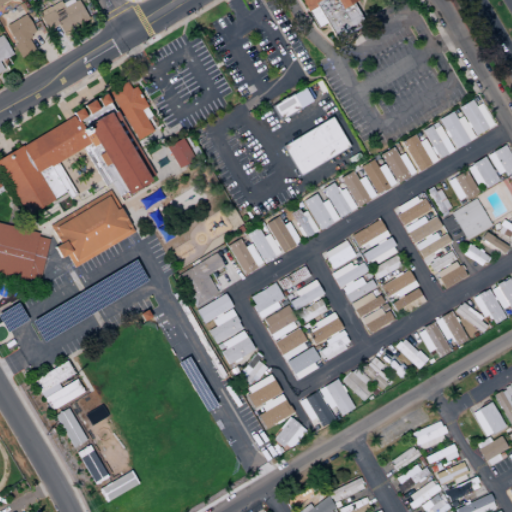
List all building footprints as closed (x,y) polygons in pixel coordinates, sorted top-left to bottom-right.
[(74,0),(61,0),(37,14),(47,31),(57,25),(61,33),(86,20),(74,0)] [(4,25),(19,56),(32,50),(26,37),(34,33),(25,15),(4,25)] [(0,35),(0,72),(5,69),(1,60),(11,55),(0,35)] [(151,133),(140,110),(145,108),(134,86),(129,89),(125,83),(109,91),(134,142),(151,133)] [(271,105),(278,119),(310,103),(303,89),(271,105)] [(0,168),(23,215),(70,192),(55,162),(84,148),(111,201),(151,181),(107,93),(93,99),(96,105),(0,153),(0,168)] [(456,107),(461,117),(454,120),(450,113),(438,119),(452,147),(490,128),(475,98),(456,107)] [(281,144),(296,175),(347,149),(332,119),(281,144)] [(437,124),(423,131),(436,159),(451,152),(437,124)] [(416,142),(413,135),(400,141),(414,172),(434,163),(423,139),(416,142)] [(165,146),(175,169),(192,161),(182,138),(165,146)] [(498,179),(511,170),(511,160),(503,145),(484,155),(498,179)] [(379,153),(392,184),(412,176),(403,153),(395,157),(391,148),(379,153)] [(483,188),(496,182),(483,157),(464,167),(473,185),(480,182),(483,188)] [(374,168),(371,161),(360,165),(371,194),(392,185),(383,164),(374,168)] [(445,181),(456,202),(475,192),(464,171),(445,181)] [(363,176),(355,180),(351,172),(338,178),(354,208),(374,198),(363,176)] [(336,192),(331,183),(320,190),(338,218),(354,208),(341,189),(336,192)] [(428,191),(437,216),(448,212),(439,187),(428,191)] [(301,200),(316,231),(336,221),(326,200),(318,204),(314,194),(301,200)] [(392,207),(400,225),(428,212),(420,194),(392,207)] [(132,233),(119,207),(116,208),(110,196),(50,226),(59,243),(52,247),(57,259),(65,255),(71,267),(102,251),(100,249),(132,233)] [(449,212),(463,240),(488,226),(474,199),(449,212)] [(301,237),(313,232),(304,208),(292,213),(301,237)] [(264,222),(277,253),(297,244),(287,222),(280,225),(276,217),(264,222)] [(433,217),(423,222),(421,217),(401,227),(410,244),(439,229),(433,217)] [(385,236),(377,220),(348,235),(355,248),(364,243),(366,246),(385,236)] [(495,230),(511,242),(511,227),(501,220),(495,230)] [(37,282),(48,240),(38,237),(36,233),(0,224),(0,275),(23,282),(28,279),(37,282)] [(260,265),(278,256),(267,234),(260,237),(256,228),(245,234),(260,265)] [(448,243),(444,234),(436,238),(434,234),(412,245),(420,260),(424,258),(431,272),(453,261),(449,252),(433,259),(430,253),(448,243)] [(478,241),(502,253),(506,245),(482,234),(478,241)] [(359,253),(366,267),(395,252),(388,238),(359,253)] [(224,247),(242,276),(261,265),(248,244),(242,248),(237,239),(224,247)] [(352,259),(345,242),(321,252),(328,268),(352,259)] [(486,257),(467,245),(460,255),(479,267),(486,257)] [(192,307),(215,295),(205,275),(221,267),(214,254),(174,275),(192,307)] [(398,267),(393,257),(368,270),(374,280),(398,267)] [(433,273),(442,289),(463,277),(455,262),(433,273)] [(353,266),(351,263),(329,273),(335,287),(365,274),(360,263),(353,266)] [(308,276),(303,267),(276,280),(281,290),(308,276)] [(415,286),(405,270),(377,287),(384,298),(393,293),(396,298),(415,286)] [(370,289),(362,275),(339,289),(347,303),(370,289)] [(506,306),(509,313),(511,311),(511,286),(510,279),(489,287),(497,309),(506,306)] [(287,303),(293,311),(321,294),(312,280),(293,292),(296,297),(287,303)] [(278,309),(274,301),(280,299),(273,284),(247,296),(257,318),(278,309)] [(388,302),(394,315),(422,301),(416,289),(388,302)] [(470,298),(480,318),(486,315),(491,325),(502,319),(486,289),(470,298)] [(380,305),(372,291),(349,303),(356,318),(380,305)] [(194,311),(201,324),(230,307),(223,294),(194,311)] [(301,324),(324,311),(318,300),(295,312),(301,324)] [(0,312),(0,324),(4,332),(25,321),(16,304),(0,312)] [(392,319),(382,304),(358,320),(368,335),(392,319)] [(486,324),(458,304),(451,313),(480,333),(486,324)] [(296,329),(286,307),(260,319),(269,340),(296,329)] [(213,328),(207,330),(212,343),(240,331),(231,310),(210,319),(213,328)] [(465,340),(448,312),(433,320),(449,349),(465,340)] [(305,334),(313,345),(340,328),(331,313),(311,325),(314,329),(305,334)] [(414,333),(426,354),(433,350),(437,358),(448,352),(431,323),(414,333)] [(305,350),(297,330),(272,340),(280,360),(305,350)] [(326,346),(318,351),(323,360),(349,346),(340,331),(322,341),(326,346)] [(216,344),(220,352),(219,352),(225,365),(252,352),(242,332),(216,344)] [(424,360),(401,338),(392,348),(415,370),(424,360)] [(284,363),(295,381),(320,365),(308,347),(284,363)] [(249,385),(264,366),(252,356),(236,375),(249,385)] [(388,381),(376,370),(380,366),(370,357),(358,370),(380,390),(388,381)] [(31,379),(47,411),(80,395),(71,378),(73,377),(65,362),(31,379)] [(339,382),(360,402),(371,390),(350,370),(339,382)] [(252,408),(279,393),(268,375),(242,389),(252,408)] [(333,407),(337,416),(350,410),(336,380),(316,389),(326,410),(333,407)] [(511,424),(511,404),(503,388),(491,394),(508,427),(511,424)] [(307,423),(314,419),(319,428),(330,422),(316,392),(297,401),(307,423)] [(262,412),(255,416),(262,429),(290,414),(280,394),(258,406),(262,412)] [(469,413),(482,438),(502,427),(489,403),(469,413)] [(105,417),(99,406),(82,415),(89,426),(105,417)] [(69,448),(82,443),(68,409),(54,414),(69,448)] [(271,438),(286,451),(304,431),(288,418),(271,438)] [(437,421),(409,433),(417,451),(445,439),(437,421)] [(473,445),(485,467),(499,460),(495,454),(505,449),(498,437),(488,442),(486,438),(473,445)] [(455,457),(450,445),(423,457),(426,464),(442,458),(444,462),(455,457)] [(105,477),(87,446),(74,453),(92,484),(105,477)] [(417,457),(411,447),(388,461),(394,471),(417,457)] [(428,476),(421,464),(393,480),(399,492),(428,476)] [(465,478),(461,464),(434,472),(438,486),(465,478)] [(103,502),(136,485),(128,471),(96,489),(103,502)] [(362,488),(357,478),(327,493),(332,503),(362,488)] [(412,509),(437,491),(430,480),(405,498),(412,509)] [(445,500),(478,491),(475,480),(442,489),(445,500)] [(422,511),(443,511),(447,510),(436,494),(418,506),(422,511)] [(328,511),(334,508),(325,496),(311,508),(308,504),(297,511),(328,511)] [(453,508),(454,511),(489,511),(494,510),(489,496),(453,508)]
